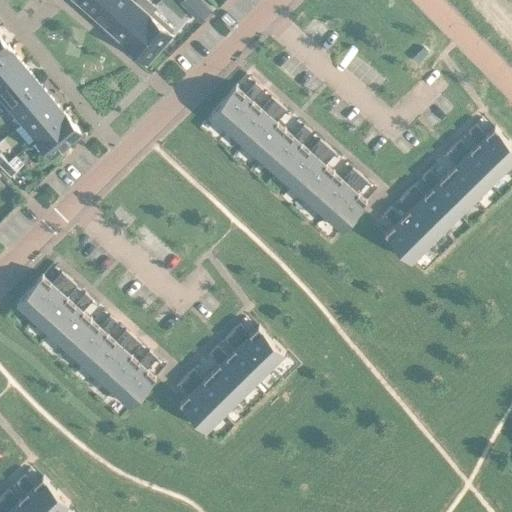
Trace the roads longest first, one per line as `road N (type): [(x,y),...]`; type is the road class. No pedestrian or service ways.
road 1 (residential): [(0,259),(272,0)]
road 2 (residential): [(511,85),(427,0)]
